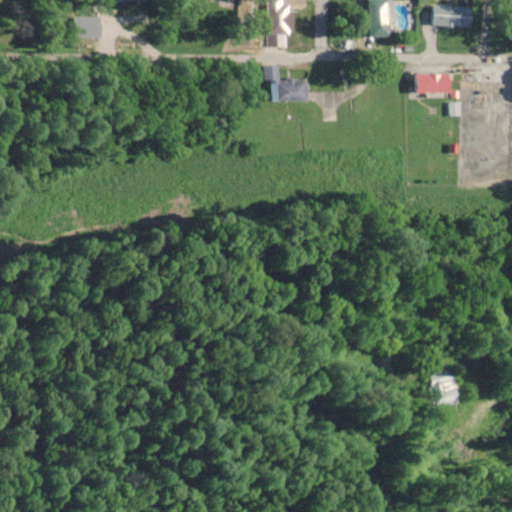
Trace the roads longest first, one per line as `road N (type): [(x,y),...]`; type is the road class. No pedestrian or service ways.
road 1 (residential): [(318,57),(1,56)]
road 2 (residential): [(511,55),(318,57)]
